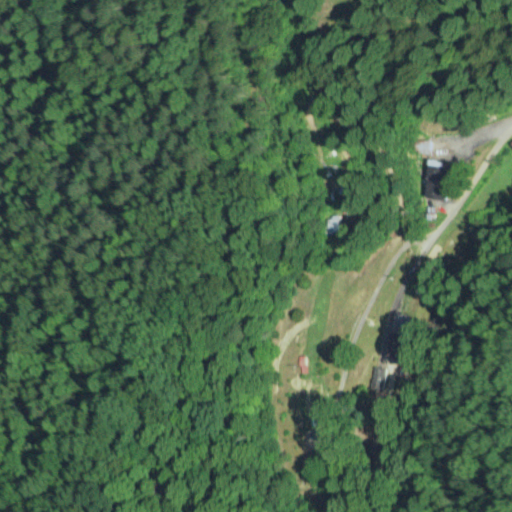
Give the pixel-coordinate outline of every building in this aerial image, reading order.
[(448,202),(453,167),(433,164),(427,198),(448,202)] [(323,223),(324,236),(340,235),(339,221),(323,223)] [(411,319),(396,316),(390,356),(405,358),(411,319)] [(384,391),(385,371),(371,370),(370,391),(384,391)] [(325,386),(304,386),(304,420),(325,420),(325,386)]
